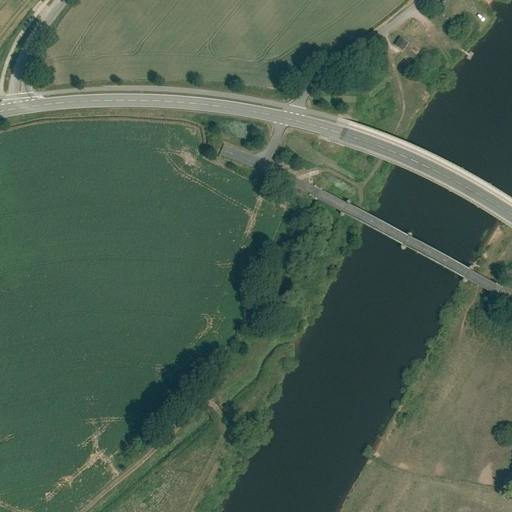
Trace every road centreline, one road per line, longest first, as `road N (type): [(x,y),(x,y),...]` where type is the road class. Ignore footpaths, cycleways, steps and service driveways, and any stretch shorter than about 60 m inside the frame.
road 1 (unclassified): [(264,166),(511,299)]
road 2 (tertiary): [(20,108),(152,100),(286,119)]
road 3 (tertiary): [(286,119),(378,147),(511,216)]
road 4 (unclassified): [(286,119),(325,76),(422,0)]
road 5 (track): [(82,511),(210,398)]
road 6 (unclassified): [(63,0),(23,60),(20,108)]
